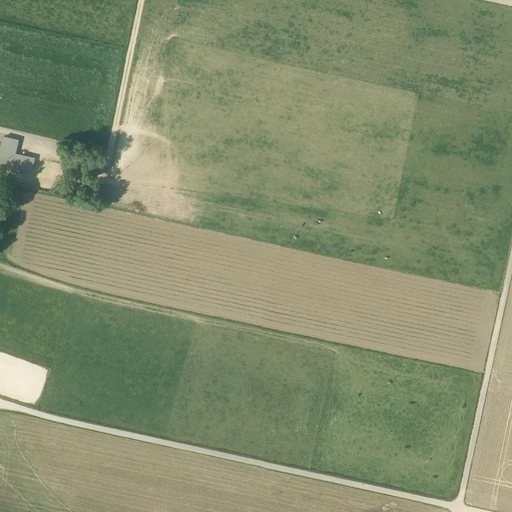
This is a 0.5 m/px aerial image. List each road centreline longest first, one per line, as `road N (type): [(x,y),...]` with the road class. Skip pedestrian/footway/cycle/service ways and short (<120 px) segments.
road 1 (track): [(472,511),(0,405)]
road 2 (track): [(458,511),(511,254)]
road 3 (track): [(502,299),(251,244)]
road 4 (track): [(18,194),(251,244)]
road 5 (track): [(141,0),(109,155)]
